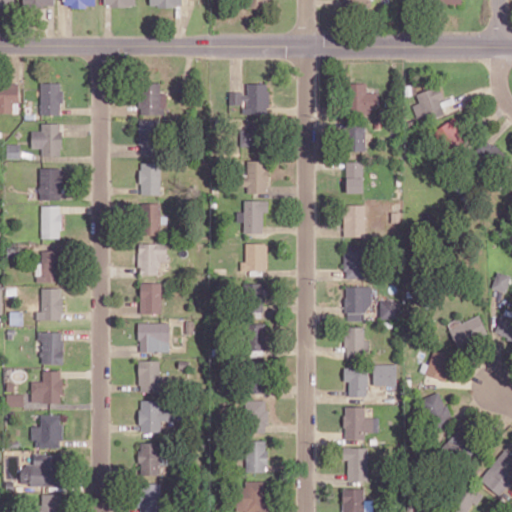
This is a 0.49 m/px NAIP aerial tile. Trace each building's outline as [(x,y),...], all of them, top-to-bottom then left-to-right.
[(343,0),(344,8),(366,8),(365,0),(343,0)] [(61,82),(40,82),(40,114),(61,114),(61,82)] [(164,114),(163,82),(139,83),(140,114),(164,114)] [(366,82),(349,83),(350,111),(379,110),(378,91),(366,92),(366,82)] [(0,112),(12,112),(12,102),(18,102),(19,84),(0,83),(0,112)] [(229,91),(229,104),(257,105),(257,113),(268,114),(268,83),(247,83),(247,91),(229,91)] [(416,117),(426,114),(427,120),(445,114),(440,99),(443,98),(439,86),(416,93),(419,102),(412,104),(416,117)] [(448,152),(467,141),(452,118),(434,130),(448,152)] [(139,152),(158,152),(159,119),(140,119),(139,152)] [(32,130),(31,147),(42,147),(41,155),(61,155),(61,123),(42,122),(41,131),(32,130)] [(365,150),(364,127),(346,127),(346,151),(365,150)] [(506,156),(486,138),(474,151),(494,169),(506,156)] [(20,158),(20,144),(7,144),(7,158),(20,158)] [(267,193),(268,160),(247,160),(247,174),(241,174),(241,185),(247,185),(247,192),(267,193)] [(362,192),(362,161),(346,161),(346,192),(362,192)] [(161,194),(160,162),(140,162),(140,194),(161,194)] [(62,199),(63,168),(40,168),(40,199),(62,199)] [(267,200),(244,200),(244,211),(237,211),(237,221),(243,221),(244,233),(263,232),(263,211),(267,211),(267,200)] [(159,202),(141,202),(142,234),(160,233),(159,202)] [(344,237),(364,238),(365,205),(344,204),(344,237)] [(41,238),(61,238),(60,205),(41,205),(41,238)] [(241,270),(267,270),(267,243),(245,243),(245,261),(241,261),(241,270)] [(39,282),(59,282),(59,246),(39,245),(39,282)] [(344,278),(366,279),(367,246),(345,246),(344,278)] [(509,277),(494,275),(492,288),(507,291),(509,277)] [(140,313),(161,314),(162,283),(141,282),(140,313)] [(268,284),(248,283),(247,316),(262,317),(262,296),(268,296),(268,284)] [(367,320),(368,286),(345,285),(345,320),(367,320)] [(62,319),(62,287),(42,287),(41,311),(36,311),(36,319),(62,319)] [(381,318),(401,317),(400,302),(380,302),(381,318)] [(9,324),(23,325),(23,311),(10,311),(9,324)] [(511,339),(511,316),(503,313),(495,334),(511,339)] [(449,327),(456,346),(487,334),(480,315),(449,327)] [(170,322),(138,322),(138,351),(169,351),(170,322)] [(248,350),(265,350),(266,324),(249,323),(248,350)] [(364,327),(345,326),(344,353),(368,354),(369,340),(364,340),(364,327)] [(62,364),(63,332),(38,331),(37,341),(41,341),(41,363),(62,364)] [(425,374),(443,381),(453,355),(434,349),(425,374)] [(159,360),(138,360),(139,393),(159,393),(159,360)] [(373,385),(397,384),(396,364),(373,364),(373,385)] [(348,395),(367,396),(368,367),(344,367),(344,381),(349,381),(348,395)] [(61,370),(42,370),(43,381),(31,381),(31,403),(62,402),(61,370)] [(434,425),(452,414),(438,390),(420,401),(434,425)] [(24,393),(6,394),(7,406),(24,406),(24,393)] [(139,431),(162,431),(162,400),(140,400),(139,431)] [(246,400),(246,431),(267,431),(266,400),(246,400)] [(344,439),(364,439),(364,432),(379,432),(379,417),(364,417),(365,406),(344,406),(344,439)] [(33,426),(33,447),(62,447),(61,414),(40,415),(40,426),(33,426)] [(245,471),(267,471),(267,440),(246,440),(245,471)] [(139,475),(160,474),(159,442),(138,442),(139,475)] [(479,478),(497,494),(511,477),(511,449),(508,446),(479,478)] [(367,447),(344,447),(344,459),(347,459),(347,479),(367,480),(367,447)] [(58,485),(59,454),(34,453),(33,465),(29,465),(29,485),(58,485)] [(236,511),(267,511),(267,481),(245,481),(245,487),(236,487),(236,511)] [(160,511),(160,483),(139,483),(140,511),(160,511)] [(470,511),(480,493),(465,485),(451,511),(470,511)] [(363,511),(364,488),(343,488),(342,511),(363,511)] [(59,511),(60,494),(41,494),(40,511),(59,511)]
